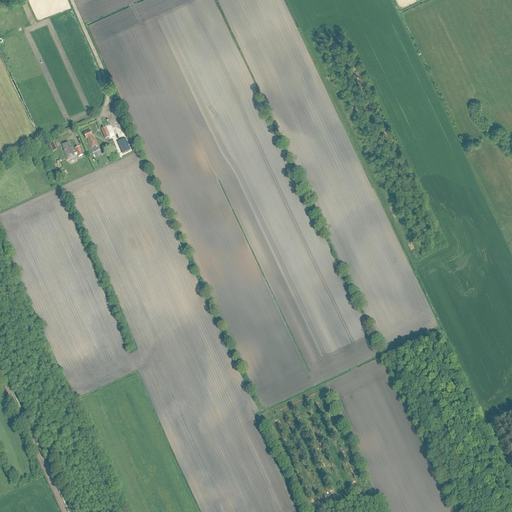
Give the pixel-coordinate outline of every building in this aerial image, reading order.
[(106,128),(101,130),(105,139),(109,137),(110,138),(115,136),(113,132),(108,134),(106,128)] [(92,137),(90,132),(84,134),(86,140),(87,139),(88,141),(87,141),(90,149),(97,146),(93,136),(92,137)] [(122,154),(130,151),(125,139),(121,141),(117,143),(119,146),(122,154)] [(58,150),(54,142),(49,144),(52,152),(58,150)] [(68,143),(62,146),(64,151),(63,151),(67,161),(75,157),(75,156),(77,155),(78,158),(83,156),(79,148),(75,150),(77,154),(74,155),(72,150),(71,151),(68,143)]
